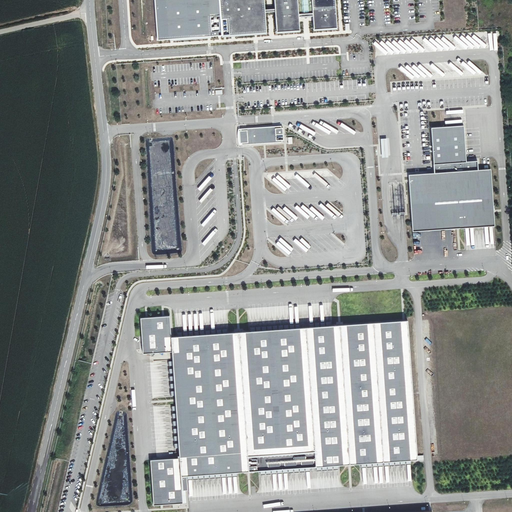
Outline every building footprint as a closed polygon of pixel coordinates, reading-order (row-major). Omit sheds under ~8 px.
[(222,35),(220,0),(157,0),(160,38),(222,35)] [(263,0),(220,0),(222,35),(265,33),(263,0)] [(274,0),(277,31),(299,29),(298,18),(296,0),(274,0)] [(310,0),(296,0),(298,18),(312,17),(310,0)] [(334,0),(310,0),(312,17),(312,28),(336,27),(334,0)] [(430,38),(428,40),(441,51),(443,48),(447,51),(453,43),(454,44),(459,39),(455,36),(453,39),(449,36),(446,39),(443,36),(440,40),(437,37),(434,40),(430,38)] [(375,41),(373,44),(380,50),(382,47),(375,41)] [(282,126),(239,129),(238,134),(239,141),(241,145),(283,142),(283,140),(285,140),(284,128),(283,128),(282,126)] [(435,173),(409,174),(414,231),(496,226),(492,169),(479,170),(479,160),(467,161),(465,126),(432,128),(435,173)] [(285,248),(288,244),(279,237),(273,243),(286,255),(289,252),(285,248)] [(173,352),(172,336),(171,316),(141,318),(144,353),(173,352)] [(372,324),(172,336),(173,352),(180,459),(181,475),(414,461),(405,322),(372,324)] [(183,499),(181,475),(180,459),(152,461),(155,501),(183,499)]
